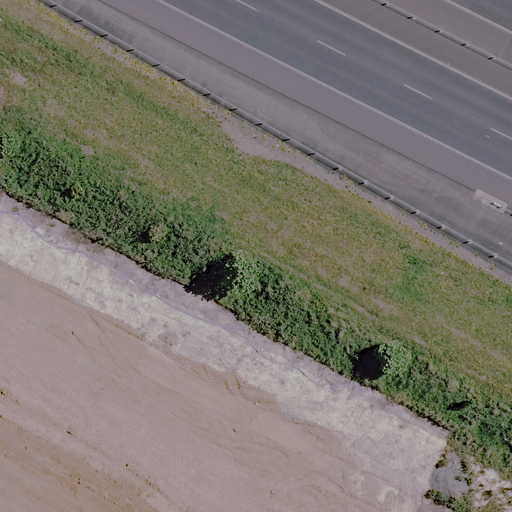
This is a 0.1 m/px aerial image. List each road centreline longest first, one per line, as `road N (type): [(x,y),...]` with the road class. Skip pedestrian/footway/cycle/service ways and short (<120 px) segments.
road 1 (unknown): [(0,375),(248,511)]
road 2 (motorway): [(511,125),(266,0)]
